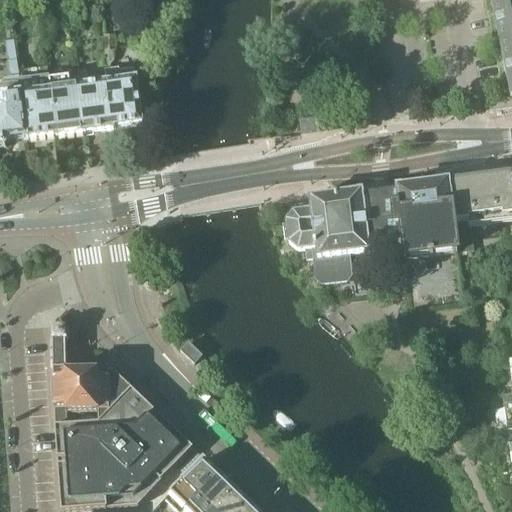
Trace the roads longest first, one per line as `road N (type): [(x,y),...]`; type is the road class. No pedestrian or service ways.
road 1 (tertiary): [(104,200),(511,141)]
road 2 (residential): [(320,511),(221,429),(129,328),(112,278)]
road 3 (residential): [(35,511),(19,325),(39,301),(112,278)]
